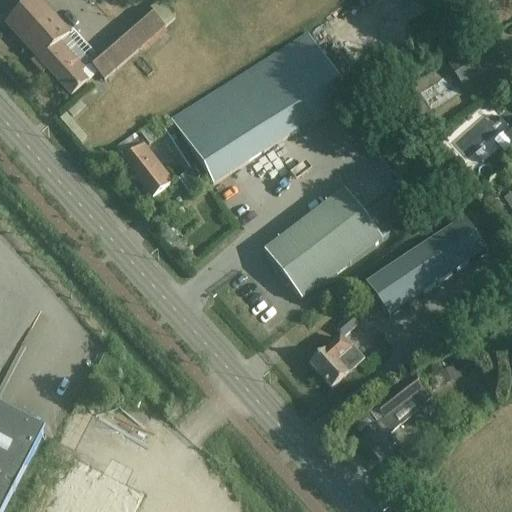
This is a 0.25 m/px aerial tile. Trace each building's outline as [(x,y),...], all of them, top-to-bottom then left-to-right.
[(35,0),(6,26),(71,98),(86,85),(78,76),(82,72),(58,45),(72,33),(69,30),(66,32),(37,0),(35,0)] [(88,65),(97,75),(104,83),(165,30),(150,12),(88,65)] [(171,123),(213,188),(349,101),(308,36),(171,123)] [(448,67),(462,89),(503,62),(489,41),(448,67)] [(127,79),(113,90),(127,107),(141,95),(127,79)] [(117,158),(152,203),(174,186),(138,141),(117,158)] [(390,216),(411,205),(402,187),(381,198),(390,216)] [(264,255),(289,288),(302,304),(382,242),(345,193),(264,255)] [(389,321),(487,254),(464,221),(366,288),(389,321)] [(336,331),(343,340),(358,326),(350,318),(336,331)] [(340,340),(309,368),(332,393),(365,363),(352,349),(350,351),(340,340)] [(378,428),(379,430),(361,446),(390,481),(410,464),(389,439),(401,428),(392,418),(411,402),(401,391),(392,398),(376,410),(385,422),(378,428)] [(3,511),(43,436),(0,413),(0,511),(3,511)] [(87,446),(57,511),(152,511),(167,481),(87,446)]
